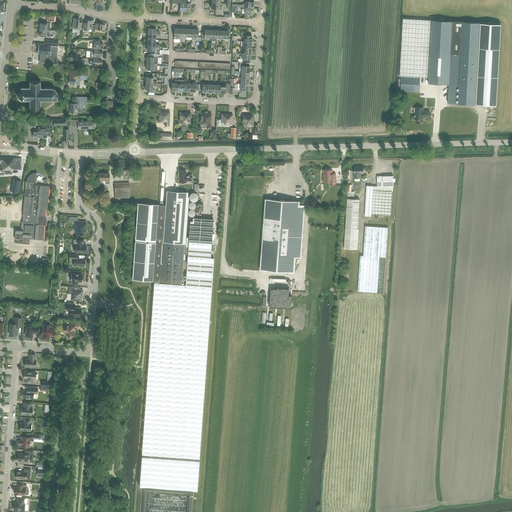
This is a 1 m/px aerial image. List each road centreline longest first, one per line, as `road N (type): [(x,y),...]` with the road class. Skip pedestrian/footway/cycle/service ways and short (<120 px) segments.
road 1 (tertiary): [(134,152),(511,143)]
road 2 (residential): [(17,348),(91,347),(99,228),(77,201),(80,154)]
road 3 (residential): [(136,97),(252,102),(262,23)]
road 4 (residential): [(3,511),(17,348)]
